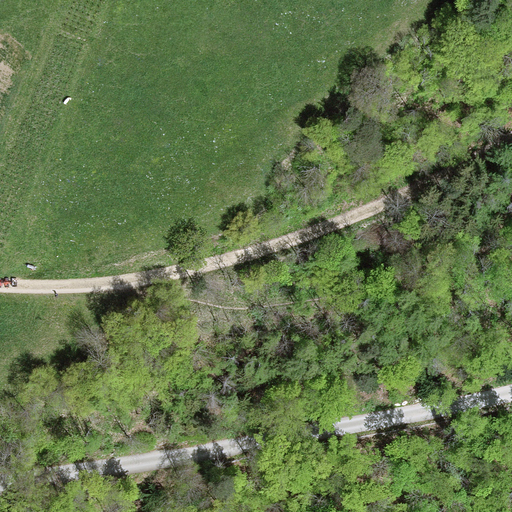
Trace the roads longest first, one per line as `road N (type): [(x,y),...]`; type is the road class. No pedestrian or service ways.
road 1 (track): [(511,131),(469,161),(329,227),(201,266),(135,280),(0,286)]
road 2 (unclassified): [(0,480),(511,394)]
